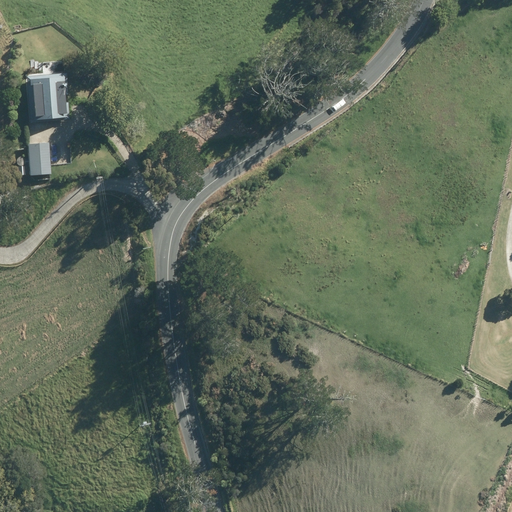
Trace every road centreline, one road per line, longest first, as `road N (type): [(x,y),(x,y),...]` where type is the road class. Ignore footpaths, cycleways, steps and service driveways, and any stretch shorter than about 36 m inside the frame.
road 1 (unclassified): [(203,511),(166,362),(158,231),(188,180),(382,44),(410,0)]
road 2 (track): [(173,206),(124,192),(82,198),(20,252),(0,253)]
